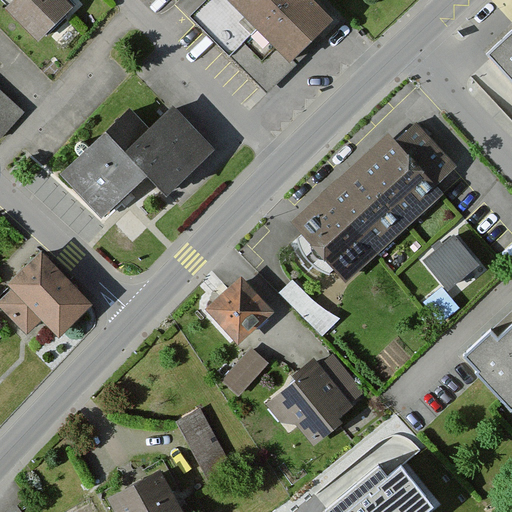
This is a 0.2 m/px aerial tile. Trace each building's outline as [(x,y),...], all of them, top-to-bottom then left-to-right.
[(36,44),(72,10),(62,0),(18,0),(6,13),(36,44)] [(334,24),(310,0),(208,0),(189,19),(265,99),(296,70),(291,65),(334,24)] [(511,83),(511,21),(481,50),(511,83)] [(0,137),(26,110),(0,86),(0,137)] [(149,123),(128,101),(60,169),(100,209),(144,166),(168,190),(214,144),(172,101),(149,123)] [(456,170),(415,127),(397,145),(388,136),(291,228),(346,287),(442,197),(435,190),(456,170)] [(478,268),(455,239),(424,263),(447,292),(478,268)] [(93,309),(40,255),(7,288),(12,293),(0,305),(0,311),(26,337),(41,322),(60,342),(93,309)] [(206,313),(239,348),(274,315),(241,281),(206,313)] [(320,341),(339,323),(325,315),(313,305),(292,283),(277,297),(320,341)] [(511,400),(511,306),(465,351),(511,400)] [(221,385),(237,399),(266,367),(250,353),(221,385)] [(279,426),(291,427),(311,451),(345,424),(341,418),(362,401),(329,361),(319,368),(314,362),(292,380),(296,384),(265,409),(279,426)] [(224,463),(198,412),(173,425),(199,476),(224,463)] [(390,459),(380,448),(320,499),(328,508),(322,511),(421,511),(439,498),(399,451),(390,459)] [(181,511),(162,474),(109,502),(113,511),(181,511)]
